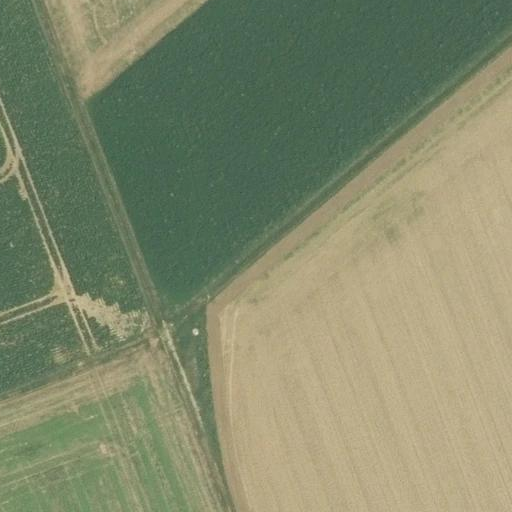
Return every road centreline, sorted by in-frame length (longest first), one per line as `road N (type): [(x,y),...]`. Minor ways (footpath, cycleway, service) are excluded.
road 1 (track): [(511,38),(161,332),(0,393)]
road 2 (track): [(40,0),(230,511)]
